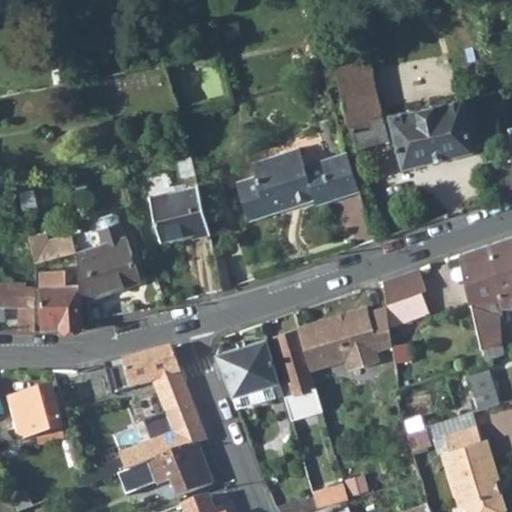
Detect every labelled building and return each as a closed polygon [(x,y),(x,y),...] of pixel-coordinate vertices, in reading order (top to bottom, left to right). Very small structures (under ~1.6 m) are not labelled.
[(237,21),(222,25),(226,40),(242,36),(237,21)] [(511,21),(503,24),(505,31),(511,29),(511,21)] [(496,50),(511,45),(511,29),(505,31),(492,35),(496,50)] [(202,58),(221,53),(216,34),(197,38),(202,58)] [(370,57),(335,65),(339,83),(348,124),(356,149),(387,141),(388,143),(391,142),(384,117),(383,117),(370,57)] [(426,59),(426,86),(442,86),(441,59),(426,59)] [(339,83),(335,65),(324,68),(327,86),(329,85),(339,83)] [(482,84),(470,86),(473,99),(485,97),(482,84)] [(464,98),(389,114),(402,168),(474,150),(464,98)] [(178,157),(191,154),(190,148),(177,151),(178,157)] [(316,204),(359,190),(347,152),(344,153),(305,166),(299,148),(251,163),(255,176),(236,182),(249,220),(314,199),(316,204)] [(183,176),(195,173),(191,154),(178,157),(183,176)] [(511,194),(511,160),(493,165),(501,198),(511,194)] [(86,193),(84,178),(74,180),(76,195),(86,193)] [(9,193),(19,192),(17,184),(17,182),(8,184),(9,193)] [(25,182),(17,184),(19,192),(27,190),(25,182)] [(193,237),(209,233),(198,185),(149,197),(160,241),(193,233),(193,237)] [(29,189),(27,190),(19,192),(22,208),(33,206),(29,189)] [(22,208),(19,192),(0,194),(0,218),(23,214),(22,208)] [(77,252),(79,286),(79,301),(116,289),(115,288),(141,280),(126,235),(124,236),(118,216),(112,214),(100,218),(97,223),(104,243),(77,252)] [(48,233),(29,237),(35,262),(77,252),(73,234),(50,240),(48,233)] [(511,236),(461,254),(471,306),(501,314),(502,314),(502,305),(511,304),(511,236)] [(421,292),(427,290),(420,267),(383,281),(387,304),(421,292)] [(44,271),(44,280),(39,280),(42,323),(61,321),(61,329),(81,328),(81,321),(79,301),(79,286),(66,287),(65,271),(44,271)] [(18,331),(35,331),(35,287),(24,287),(25,282),(0,281),(0,320),(3,321),(3,307),(18,307),(18,331)] [(421,292),(387,304),(387,307),(390,326),(429,313),(421,292)] [(486,361),(504,354),(503,342),(501,321),(502,321),(501,314),(471,306),(486,361)] [(336,316),(297,328),(310,369),(346,358),(350,370),(379,361),(376,349),(392,344),(390,326),(387,307),(369,313),(367,307),(346,313),(343,319),(338,320),(336,316)] [(295,330),(275,336),(293,393),(284,396),(291,420),(322,410),(320,404),(315,387),(313,388),(295,330)] [(272,384),(280,382),(266,338),(216,353),(232,396),(247,392),(251,403),(275,396),(272,384)] [(411,359),(409,344),(393,346),(395,361),(411,359)] [(123,461),(127,470),(196,443),(207,439),(170,346),(108,362),(116,392),(136,386),(144,410),(164,404),(174,433),(120,454),(123,461)] [(488,369),(469,375),(480,409),(499,403),(488,369)] [(283,394),(280,382),(272,384),(275,396),(283,394)] [(10,399),(21,439),(37,435),(62,428),(52,388),(10,399)] [(247,392),(232,396),(236,407),(251,403),(247,392)] [(503,511),(505,510),(500,492),(496,490),(493,480),(498,479),(486,439),(481,440),(477,426),(444,436),(448,450),(443,452),(459,504),(465,503),(467,511),(503,511)] [(37,435),(39,444),(65,437),(62,428),(37,435)] [(171,480),(177,497),(212,484),(196,443),(127,470),(117,474),(126,496),(156,484),(156,486),(171,480)] [(81,478),(84,487),(127,470),(123,461),(81,478)] [(317,507),(348,498),(346,492),(343,483),(313,492),(314,496),(317,507)] [(185,511),(213,511),(206,496),(182,506),(185,511)] [(278,505),(280,511),(304,511),(317,507),(314,496),(303,500),(301,496),(278,505)] [(19,511),(48,511),(44,503),(19,511)] [(408,510),(402,511),(429,511),(427,503),(408,510)]
